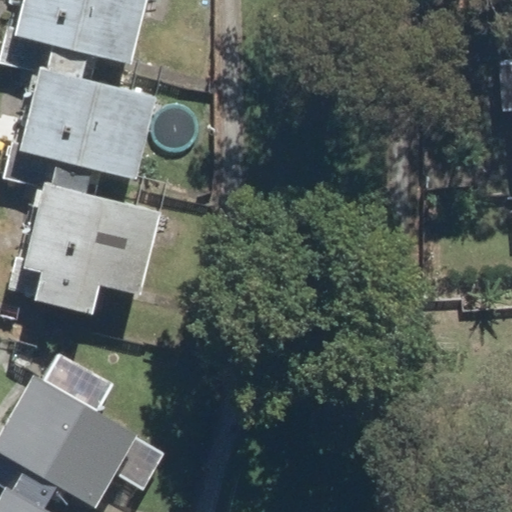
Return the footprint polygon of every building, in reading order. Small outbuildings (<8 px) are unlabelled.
[(64,60),(114,71),(128,0),(2,0),(0,12),(0,69),(16,73),(60,82),(64,60)] [(64,174),(114,184),(132,97),(60,82),(16,73),(0,150),(0,183),(20,188),(59,196),(64,174)] [(502,173),(511,172),(511,88),(496,89),(502,173)] [(1,280),(15,283),(9,311),(63,322),(68,294),(117,304),(136,212),(59,196),(20,188),(1,280)] [(0,504),(13,511),(24,490),(67,511),(73,511),(113,434),(6,379),(0,391),(0,504)]
